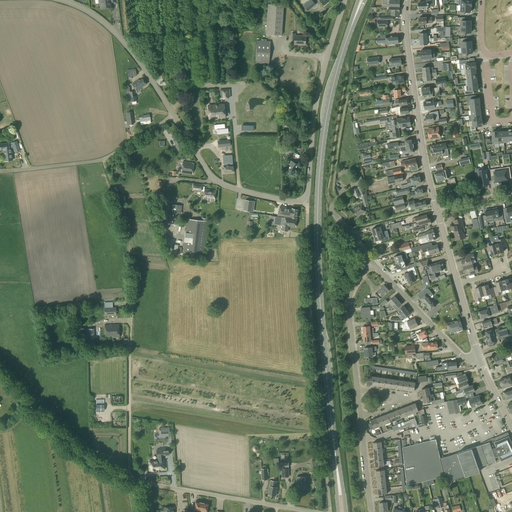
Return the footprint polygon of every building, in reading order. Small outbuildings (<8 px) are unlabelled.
[(99,0),(101,8),(111,7),(109,0),(99,0)] [(308,1),(303,6),(308,11),(313,7),(308,1)] [(418,10),(427,9),(427,6),(434,6),(434,1),(427,1),(427,2),(423,2),(423,3),(418,3),(418,6),(418,7),(418,8),(418,9),(418,10)] [(281,36),(283,5),(268,4),(266,35),(281,36)] [(464,12),(470,12),(471,11),(471,6),(472,6),(458,5),(458,6),(461,6),(460,11),(458,11),(458,15),(464,15),(464,12)] [(399,16),(399,8),(389,8),(389,11),(387,11),(385,13),(386,15),(378,15),(378,18),(376,18),(376,20),(394,20),(394,16),(399,16)] [(432,23),(432,17),(419,18),(419,19),(418,19),(418,22),(419,22),(419,24),(419,27),(424,27),(423,24),(427,24),(432,23)] [(471,27),(471,21),(465,21),(465,18),(459,17),(459,21),(460,21),(460,27),(471,27)] [(465,33),(471,33),(471,27),(460,27),(460,32),(459,32),(459,36),(465,36),(465,33)] [(305,45),(306,37),(295,36),(295,34),(291,34),(291,40),(294,40),(294,45),(305,45)] [(399,44),(398,36),(386,37),(380,38),(377,38),(377,43),(386,42),(387,45),(399,44)] [(465,38),(459,39),(460,48),(473,47),(472,43),(471,41),(465,42),(465,38)] [(268,65),(270,41),(257,41),(255,64),(268,65)] [(473,47),(460,48),(461,48),(461,53),(460,53),(460,57),(467,57),(466,53),(472,53),(472,51),(473,51),(473,47)] [(368,65),(380,64),(379,57),(367,59),(368,65)] [(390,67),(401,65),(400,58),(389,60),(390,67)] [(128,80),(132,79),(131,77),(136,76),(135,69),(127,70),(128,77),(128,80)] [(436,73),(423,74),(424,81),(431,80),(430,77),(437,76),(436,73)] [(400,76),(392,77),(392,81),(393,84),(396,83),(404,82),(403,76),(400,76)] [(145,84),(142,78),(139,80),(138,80),(131,84),(136,91),(143,87),(142,86),(145,84)] [(437,88),(442,87),(441,83),(446,82),(446,78),(435,80),(437,88)] [(130,92),(129,86),(126,86),(127,92),(126,92),(128,105),(136,104),(136,101),(137,101),(136,96),(135,96),(134,91),(130,92)] [(430,89),(430,87),(421,88),(423,96),(431,95),(431,96),(435,96),(434,88),(430,89)] [(395,97),(401,97),(400,92),(405,91),(405,88),(400,88),(400,90),(394,90),(395,97)] [(229,99),(229,98),(230,98),(229,89),(220,90),(220,99),(223,99),(223,100),(229,99)] [(434,102),(433,101),(423,102),(425,110),(434,109),(434,107),(439,106),(438,106),(442,105),(441,101),(438,102),(434,102)] [(209,119),(224,118),(223,104),(208,106),(209,119)] [(388,123),(385,123),(386,129),(392,128),(395,128),(394,124),(410,122),(409,117),(397,119),(391,120),(391,121),(388,122),(388,123)] [(395,128),(392,128),(393,132),(389,133),(390,138),(400,137),(398,128),(411,126),(410,122),(394,124),(395,128)] [(226,124),(216,125),(216,130),(219,130),(219,135),(230,134),(229,129),(227,129),(226,124)] [(429,139),(440,137),(438,127),(428,129),(429,139)] [(184,148),(178,137),(172,140),(176,146),(175,146),(178,151),(184,148)] [(375,142),(375,139),(370,140),(370,143),(368,143),(368,144),(366,144),(367,147),(376,145),(375,142)] [(406,147),(413,146),(412,140),(409,140),(405,141),(405,143),(398,144),(398,148),(406,147)] [(20,151),(16,141),(11,143),(12,143),(13,149),(15,153),(20,151)] [(8,143),(0,143),(0,148),(0,150),(2,150),(3,161),(12,160),(11,149),(13,149),(12,143),(8,144),(8,143)] [(291,159),(295,151),(287,147),(282,155),(291,159)] [(449,156),(447,149),(444,149),(444,148),(431,150),(432,156),(442,154),(442,157),(449,156)] [(460,166),(470,164),(469,157),(459,160),(460,166)] [(418,169),(416,158),(405,161),(401,161),(402,167),(406,166),(406,167),(409,167),(410,171),(418,169)] [(294,172),(298,165),(290,160),(288,164),(291,166),(289,169),(294,172)] [(224,173),(233,172),(232,161),(223,161),(224,169),(222,169),(222,173),(224,173)] [(192,174),(194,163),(183,162),(181,173),(192,174)] [(510,173),(509,167),(500,169),(502,181),(504,181),(507,181),(507,180),(508,180),(507,174),(510,173)] [(387,176),(388,176),(402,173),(401,168),(386,171),(387,176)] [(479,168),(475,169),(476,180),(479,179),(480,186),(489,184),(487,169),(479,170),(479,168)] [(500,169),(490,170),(491,176),(494,176),(495,182),(502,181),(500,169)] [(450,178),(448,170),(443,171),(434,173),(436,179),(437,179),(437,182),(445,180),(445,179),(450,178)] [(389,184),(403,181),(402,175),(387,178),(389,184)] [(408,187),(412,186),(412,185),(421,183),(421,182),(421,181),(420,180),(419,175),(411,177),(411,179),(406,180),(408,184),(408,187)] [(205,189),(204,189),(204,187),(201,186),(202,185),(194,184),(193,191),(201,192),(201,191),(204,191),(203,199),(209,200),(214,201),(215,190),(205,189)] [(356,199),(361,197),(357,188),(352,190),(356,199)] [(411,198),(417,197),(416,195),(423,194),(422,188),(415,190),(415,192),(410,193),(411,198)] [(117,199),(116,194),(111,196),(116,215),(121,214),(119,208),(125,207),(122,197),(117,199)] [(357,216),(366,211),(364,208),(368,206),(367,200),(365,194),(361,196),(362,201),(363,203),(361,204),(362,204),(353,209),(356,213),(355,214),(356,216),(357,215),(357,216)] [(395,205),(404,203),(402,197),(393,199),(395,205)] [(251,212),(252,201),(244,200),(243,210),(251,212)] [(415,204),(414,201),(409,202),(411,210),(413,210),(426,206),(425,201),(415,204)] [(180,225),(182,205),(172,204),(170,224),(180,225)] [(290,209),(281,207),(279,215),(292,217),(292,218),(297,219),(298,210),(292,209),(290,208),(290,209)] [(510,216),(511,215),(511,207),(507,208),(503,209),(504,219),(505,219),(506,223),(511,222),(510,216)] [(491,210),(493,219),(494,222),(503,220),(502,212),(499,213),(498,209),(497,209),(497,208),(493,208),(494,210),(491,210)] [(489,219),(493,219),(491,210),(485,211),(486,215),(482,216),(482,218),(484,226),(488,225),(487,223),(489,222),(489,219)] [(428,220),(428,219),(427,215),(412,219),(413,222),(416,221),(417,223),(419,222),(428,220)] [(278,217),(273,217),(273,221),(273,223),(283,224),(283,226),(283,231),(288,232),(288,227),(295,227),(296,219),(286,217),(286,218),(278,217)] [(207,221),(207,218),(201,218),(201,221),(187,219),(183,256),(204,258),(208,222),(207,221)] [(464,227),(461,218),(453,221),(455,226),(451,227),(452,231),(454,230),(456,240),(465,238),(463,232),(465,231),(464,227)] [(420,227),(414,229),(415,232),(424,229),(423,226),(431,224),(430,219),(428,219),(428,220),(419,222),(420,227)] [(373,235),(382,233),(380,227),(372,230),(373,235)] [(436,240),(433,230),(425,232),(426,233),(417,235),(418,240),(425,238),(426,242),(428,242),(436,240)] [(382,233),(373,235),(375,241),(380,239),(381,242),(389,239),(388,236),(387,237),(386,235),(383,235),(382,233)] [(495,244),(498,253),(503,252),(502,246),(505,245),(503,238),(497,240),(498,243),(495,244)] [(410,249),(408,242),(400,245),(402,251),(404,251),(410,249)] [(498,253),(495,244),(492,245),(491,242),(485,243),(487,250),(490,249),(492,255),(498,253)] [(412,252),(413,256),(416,255),(415,253),(414,253),(414,252),(422,250),(422,253),(429,251),(430,255),(439,252),(437,245),(429,247),(428,244),(411,249),(412,252)] [(463,266),(472,264),(471,260),(474,259),(473,253),(466,255),(467,258),(461,260),(463,266)] [(400,255),(394,257),(396,263),(404,260),(408,259),(406,254),(405,254),(402,254),(400,255)] [(443,265),(442,263),(440,262),(430,265),(428,259),(419,262),(422,271),(427,270),(430,280),(438,278),(436,272),(443,271),(442,267),(443,265)] [(404,260),(396,263),(397,269),(406,266),(404,260)] [(416,281),(414,276),(417,275),(414,267),(416,266),(415,263),(408,266),(409,269),(408,269),(409,272),(404,274),(405,278),(407,277),(409,283),(416,281)] [(472,264),(463,266),(465,273),(471,271),(471,274),(478,272),(477,267),(474,268),(472,264)] [(502,281),(504,290),(508,289),(509,292),(511,291),(511,284),(510,285),(508,279),(502,281)] [(500,291),(504,290),(502,281),(496,283),(497,288),(494,289),(496,296),(501,294),(500,291)] [(382,297),(389,291),(384,285),(377,292),(374,294),(379,299),(382,297)] [(482,287),(484,296),(488,295),(489,299),(495,297),(493,290),(490,290),(488,285),(482,287)] [(480,297),(484,296),(482,287),(475,288),(477,294),(474,295),(476,301),(481,300),(480,297)] [(430,311),(436,305),(430,298),(433,295),(428,289),(426,289),(417,296),(430,311)] [(389,308),(398,300),(395,296),(388,301),(390,304),(388,306),(389,308)] [(380,306),(380,309),(388,302),(386,299),(380,304),(381,304),(380,305),(380,306)] [(398,300),(389,308),(391,310),(394,307),(395,310),(401,304),(398,300)] [(400,314),(398,315),(401,319),(403,317),(404,318),(409,314),(404,306),(398,311),(400,314)] [(370,315),(370,307),(361,308),(361,312),(362,312),(363,320),(371,319),(374,318),(373,315),(370,315)] [(494,313),(493,307),(488,309),(488,308),(478,311),(479,312),(478,313),(479,314),(480,315),(479,316),(480,318),(481,318),(481,319),(490,316),(489,315),(494,313)] [(104,316),(116,316),(116,308),(104,308),(104,316)] [(484,328),(492,326),(498,324),(497,318),(482,322),(484,328)] [(407,321),(403,323),(406,330),(411,329),(418,326),(414,319),(407,322),(407,321)] [(451,334),(463,330),(460,319),(447,323),(451,334)] [(112,330),(112,336),(113,336),(113,337),(119,337),(118,325),(109,325),(109,330),(112,330)] [(495,336),(496,341),(511,335),(511,326),(511,325),(499,329),(500,333),(497,334),(497,335),(495,336)] [(86,327),(87,337),(95,336),(94,326),(86,327)] [(363,334),(374,334),(373,330),(370,330),(370,326),(362,327),(363,334)] [(487,338),(495,336),(497,335),(497,334),(500,333),(499,329),(496,330),(496,331),(495,331),(496,334),(494,334),(493,330),(485,332),(487,338)] [(420,339),(427,336),(425,330),(417,333),(414,335),(415,338),(419,337),(420,339)] [(363,334),(364,342),(371,341),(371,340),(371,337),(374,336),(374,334),(363,334)] [(496,342),(496,341),(495,336),(487,338),(488,344),(489,344),(490,347),(494,345),(493,343),(496,342)] [(438,349),(437,342),(428,343),(428,342),(421,343),(422,350),(429,350),(438,349)] [(511,372),(511,346),(511,347),(510,344),(506,345),(507,348),(506,348),(507,352),(504,353),(505,354),(503,355),(503,353),(492,357),(496,367),(504,364),(506,368),(505,368),(507,374),(511,372)] [(405,354),(415,353),(415,345),(404,346),(405,354)] [(365,358),(373,357),(372,351),(376,350),(376,347),(364,348),(365,358)] [(457,369),(456,361),(447,362),(441,363),(442,369),(448,369),(448,370),(457,369)] [(467,380),(467,381),(468,380),(465,374),(456,377),(459,383),(459,384),(467,380)] [(511,385),(511,377),(510,378),(510,376),(500,380),(501,384),(500,385),(501,387),(502,387),(502,388),(511,385)] [(469,386),(467,381),(467,380),(459,384),(459,383),(458,384),(461,390),(464,389),(469,386)] [(464,389),(461,390),(462,394),(465,392),(466,395),(475,391),(472,385),(469,386),(464,389)] [(423,396),(430,395),(429,391),(433,391),(432,387),(421,390),(423,396)] [(511,388),(504,392),(503,392),(505,399),(506,399),(511,397),(511,388)] [(430,395),(423,396),(424,403),(435,401),(434,397),(431,398),(430,395)] [(467,401),(466,398),(452,401),(456,414),(461,412),(460,406),(467,404),(469,409),(482,404),(480,399),(480,398),(480,397),(479,397),(478,396),(469,400),(467,401)] [(452,401),(446,402),(449,416),(456,414),(452,401)] [(410,405),(413,413),(419,411),(416,403),(410,405)] [(407,416),(413,413),(410,405),(404,408),(407,416)] [(402,418),(407,416),(404,408),(399,410),(402,418)] [(396,420),(402,418),(399,410),(393,412),(396,420)] [(390,422),(396,420),(393,412),(387,414),(390,422)] [(385,424),(390,422),(387,414),(382,416),(385,424)] [(418,425),(418,428),(426,426),(426,424),(428,424),(426,415),(420,417),(422,424),(418,425)] [(379,426),(385,424),(382,416),(376,418),(379,426)] [(371,430),(379,426),(376,418),(370,421),(372,424),(369,425),(371,430)] [(418,428),(418,425),(415,418),(409,420),(410,423),(411,425),(414,424),(416,428),(418,428)] [(511,455),(511,443),(507,432),(493,438),(493,439),(500,455),(507,452),(509,457),(511,455)] [(404,440),(403,440),(402,440),(404,465),(406,486),(407,485),(444,476),(440,458),(436,439),(406,447),(404,440)] [(500,455),(493,439),(481,445),(472,448),(478,467),(483,465),(484,467),(489,465),(488,464),(495,461),(496,463),(499,462),(498,461),(501,460),(501,461),(508,458),(509,457),(507,452),(500,455)] [(472,448),(466,450),(458,453),(466,476),(475,473),(480,472),(478,467),(472,448)] [(169,455),(168,449),(162,449),(159,449),(159,450),(156,450),(157,454),(160,454),(160,458),(159,458),(159,461),(149,462),(150,470),(151,470),(158,470),(158,469),(165,469),(165,466),(164,466),(163,461),(162,455),(169,455)] [(466,476),(458,453),(450,455),(449,456),(440,458),(444,476),(445,483),(448,482),(453,480),(455,480),(464,477),(466,476)] [(297,489),(307,489),(307,477),(297,477),(297,489)] [(276,487),(277,481),(271,480),(270,486),(268,495),(276,496),(277,488),(276,487)] [(199,511),(202,503),(195,501),(194,508),(193,508),(192,511),(199,511)] [(380,511),(388,510),(387,502),(379,503),(380,511)] [(208,504),(202,503),(199,511),(207,511),(208,510),(207,510),(208,504)]
